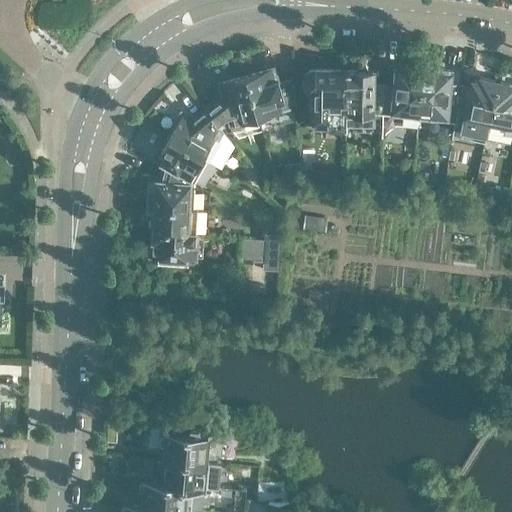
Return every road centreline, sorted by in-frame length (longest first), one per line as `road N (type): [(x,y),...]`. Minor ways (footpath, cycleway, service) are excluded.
road 1 (secondary): [(57,511),(76,197),(100,102)]
road 2 (secondary): [(511,29),(433,13),(260,4),(226,7),(166,31)]
road 3 (residential): [(0,30),(62,83),(100,102)]
